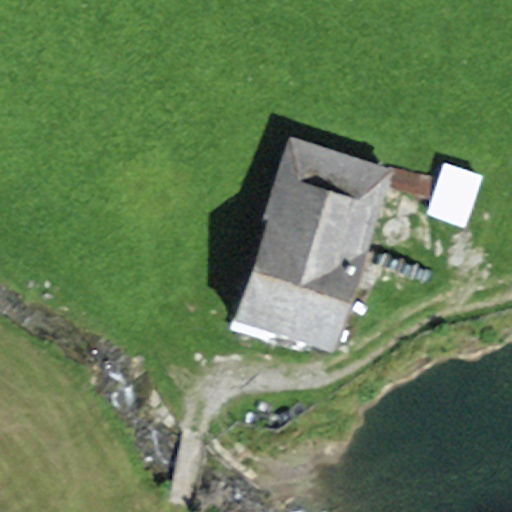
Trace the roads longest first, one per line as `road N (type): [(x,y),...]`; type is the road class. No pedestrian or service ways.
road 1 (track): [(173,511),(195,414),(221,390),(322,377),(369,358),(426,315),(511,295)]
road 2 (track): [(471,304),(511,178)]
